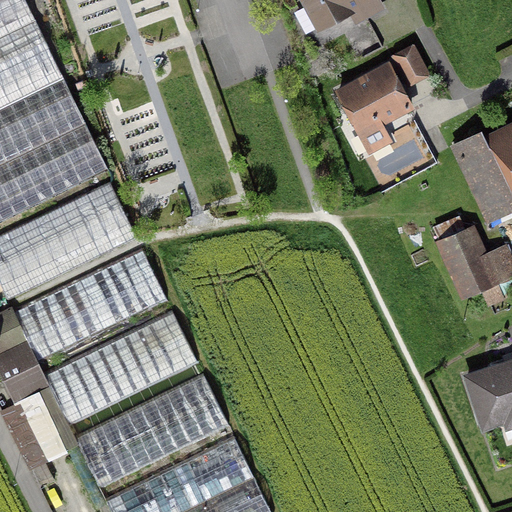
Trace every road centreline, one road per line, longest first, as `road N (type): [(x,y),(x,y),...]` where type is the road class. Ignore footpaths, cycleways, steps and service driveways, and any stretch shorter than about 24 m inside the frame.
road 1 (track): [(0,308),(142,240),(258,218),(324,217)]
road 2 (track): [(324,217),(343,229),(484,511)]
